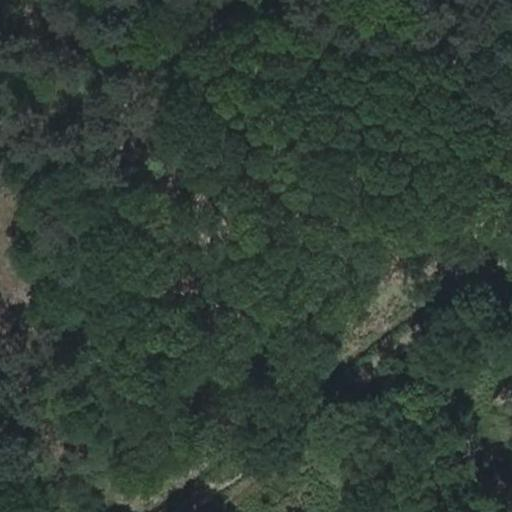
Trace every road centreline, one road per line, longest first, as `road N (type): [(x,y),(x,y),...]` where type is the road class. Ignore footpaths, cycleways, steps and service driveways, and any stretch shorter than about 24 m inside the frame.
road 1 (track): [(511,212),(115,511)]
road 2 (track): [(185,511),(511,267)]
